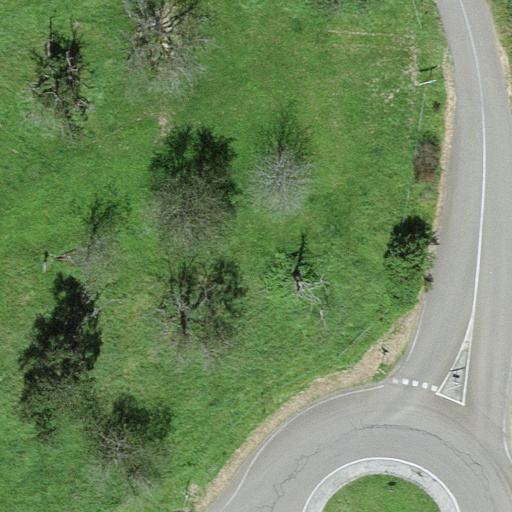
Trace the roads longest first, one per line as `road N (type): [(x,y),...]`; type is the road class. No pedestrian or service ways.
road 1 (tertiary): [(453,0),(468,50),(482,187),(466,332),(426,425)]
road 2 (tertiary): [(426,425),(351,420),(316,434),(287,459),(261,511)]
